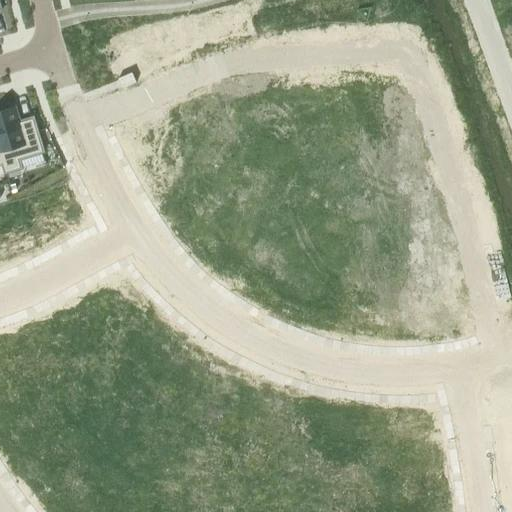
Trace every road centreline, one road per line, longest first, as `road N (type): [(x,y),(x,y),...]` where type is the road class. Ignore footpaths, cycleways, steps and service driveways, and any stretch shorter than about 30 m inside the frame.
road 1 (residential): [(75,123),(205,73),(412,56),(453,167),(499,359),(464,368)]
road 2 (residential): [(134,246),(171,285),(261,344),(364,372),(464,368)]
road 3 (residential): [(43,24),(206,0)]
road 4 (residential): [(134,246),(0,305)]
road 5 (residential): [(485,511),(464,368)]
road 6 (residential): [(75,123),(134,246)]
